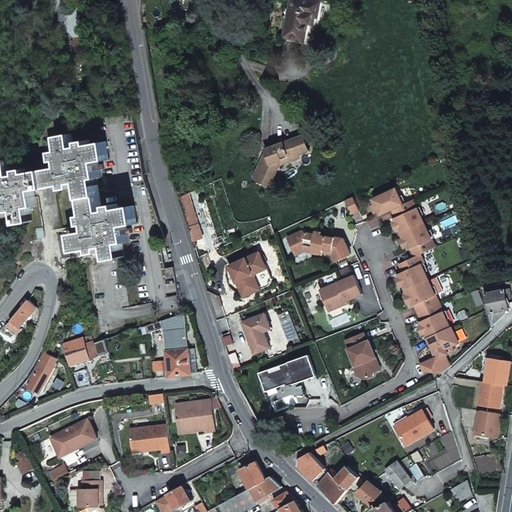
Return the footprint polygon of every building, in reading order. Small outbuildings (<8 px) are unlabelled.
[(292,0),(285,36),(304,40),(307,22),(311,23),(313,15),(317,16),(320,2),(311,0),(292,0)] [(71,234),(74,251),(91,248),(92,252),(100,251),(99,246),(107,245),(110,259),(124,257),(121,242),(128,241),(127,233),(126,228),(125,225),(138,223),(135,205),(125,207),(125,210),(118,212),(117,204),(108,205),(109,210),(102,211),(96,178),(101,177),(99,170),(99,166),(98,166),(97,161),(109,159),(106,141),(97,143),(97,146),(90,148),(88,140),(79,141),(80,146),(73,147),(71,134),(56,136),(59,150),(51,152),(53,161),(57,160),(59,167),(46,169),(50,187),(62,184),(63,189),(72,187),(71,183),(79,181),(84,215),(80,216),(81,224),(86,224),(87,231),(71,234)] [(282,159),(308,150),(304,136),(266,150),(269,155),(261,170),(258,169),(254,178),(269,185),(282,159)] [(50,187),(46,169),(33,172),(33,175),(26,176),(24,169),(16,170),(17,175),(10,176),(6,160),(0,160),(0,217),(8,216),(7,212),(15,210),(17,224),(31,221),(29,207),(36,206),(33,190),(50,187)] [(393,207),(404,202),(397,186),(374,197),(376,201),(379,209),(381,212),(393,207)] [(359,209),(354,196),(346,200),(350,214),(359,209)] [(400,227),(402,232),(425,222),(414,197),(404,202),(393,207),(397,215),(395,216),(397,219),(400,227)] [(436,246),(425,222),(402,232),(405,238),(408,245),(409,248),(411,247),(414,255),(420,253),(436,246)] [(38,239),(46,238),(43,227),(36,229),(38,239)] [(288,236),(294,250),(303,246),(303,244),(305,243),(312,245),(311,250),(322,252),(323,250),(331,252),(334,259),(349,252),(343,238),(326,234),(322,233),(322,230),(302,229),(288,236)] [(303,246),(294,250),(295,253),(305,249),(311,250),(312,245),(305,243),(303,244),(303,246)] [(231,265),(244,296),(270,285),(273,278),(262,252),(231,265)] [(424,261),(420,253),(414,255),(399,262),(402,270),(397,272),(399,276),(402,283),(404,288),(427,278),(421,262),(424,261)] [(173,267),(164,268),(165,279),(174,278),(173,267)] [(318,288),(326,306),(342,299),(342,300),(343,300),(361,293),(353,274),(318,288)] [(428,279),(434,293),(442,290),(435,276),(428,279)] [(428,279),(427,278),(404,288),(406,293),(410,301),(411,304),(413,303),(417,311),(438,302),(434,293),(428,279)] [(493,327),(511,308),(511,303),(511,302),(507,303),(506,299),(510,298),(508,294),(510,293),(509,288),(485,294),(493,327)] [(326,306),(327,309),(344,302),(343,300),(342,300),(342,299),(326,306)] [(12,321),(21,328),(38,308),(29,300),(12,321)] [(448,326),(438,302),(417,311),(420,320),(418,320),(420,324),(423,332),(425,336),(448,326)] [(274,328),(268,312),(248,319),(255,340),(253,341),(257,352),(272,346),(267,330),(274,328)] [(164,328),(167,351),(189,349),(185,313),(147,326),(150,333),(164,328)] [(255,340),(248,319),(245,320),(253,341),(255,340)] [(7,326),(18,335),(23,329),(21,328),(12,321),(7,326)] [(449,326),(448,326),(425,336),(424,337),(427,344),(428,343),(432,353),(434,352),(436,357),(445,353),(443,348),(457,342),(449,326)] [(362,331),(343,338),(353,363),(351,366),(354,373),(362,376),(370,373),(371,370),(378,367),(375,359),(372,360),(371,355),(373,354),(367,339),(365,340),(362,331)] [(86,338),(92,359),(99,356),(95,343),(92,335),(86,338)] [(86,338),(65,344),(72,365),(92,359),(86,338)] [(189,349),(192,373),(198,372),(195,348),(189,349)] [(167,351),(170,376),(192,373),(189,349),(167,351)] [(30,388),(41,394),(59,358),(44,351),(37,366),(29,378),(34,380),(30,388)] [(320,375),(313,355),(262,372),(268,388),(289,381),(290,385),(320,375)] [(490,358),(486,382),(504,385),(507,385),(511,361),(490,358)] [(72,373),(78,389),(92,385),(87,369),(72,373)] [(484,381),(479,405),(500,409),(504,385),(486,382),(484,381)] [(222,407),(218,399),(213,400),(214,408),(222,407)] [(194,427),(206,425),(207,430),(207,432),(216,431),(214,408),(213,400),(181,404),(182,412),(177,413),(180,433),(195,431),(194,427)] [(398,428),(408,444),(435,429),(425,410),(412,417),(413,420),(398,428)] [(480,411),(477,435),(497,438),(501,414),(480,411)] [(397,425),(398,428),(413,420),(412,417),(397,425)] [(88,419),(51,437),(60,456),(97,438),(88,419)] [(149,449),(162,447),(163,451),(171,450),(168,423),(130,427),(132,447),(148,446),(149,449)] [(312,480),(314,481),(327,468),(312,452),(300,458),(298,466),(312,480)] [(242,469),(252,487),(267,479),(257,461),(242,469)] [(377,477),(388,490),(398,483),(401,487),(412,479),(399,461),(387,469),(388,470),(377,477)] [(410,467),(418,480),(425,476),(417,464),(410,467)] [(50,473),(54,480),(69,472),(65,465),(50,473)] [(360,476),(348,466),(337,478),(348,491),(360,476)] [(85,472),(86,480),(101,480),(101,472),(85,472)] [(319,486),(338,504),(348,491),(337,478),(331,472),(319,486)] [(267,479),(252,487),(259,500),(283,486),(281,485),(272,476),(267,479)] [(99,495),(99,488),(103,488),(103,480),(101,480),(86,480),(83,480),(83,488),(80,488),(80,490),(80,504),(80,506),(100,505),(99,495)] [(367,504),(371,507),(384,491),(370,480),(359,494),(368,502),(367,504)] [(452,489),(459,501),(473,493),(468,480),(452,489)] [(168,493),(177,509),(194,499),(185,484),(168,493)] [(252,487),(222,504),(226,511),(239,511),(259,501),(259,500),(252,487)] [(80,504),(80,490),(70,490),(71,505),(80,504)] [(288,491),(274,500),(279,510),(284,508),(298,500),(288,491)] [(168,493),(158,499),(165,511),(170,511),(177,509),(168,493)] [(393,507),(396,511),(409,511),(410,511),(403,499),(393,507)] [(284,508),(286,511),(305,511),(300,504),(298,500),(284,508)] [(375,511),(396,511),(393,507),(390,500),(375,511)]
